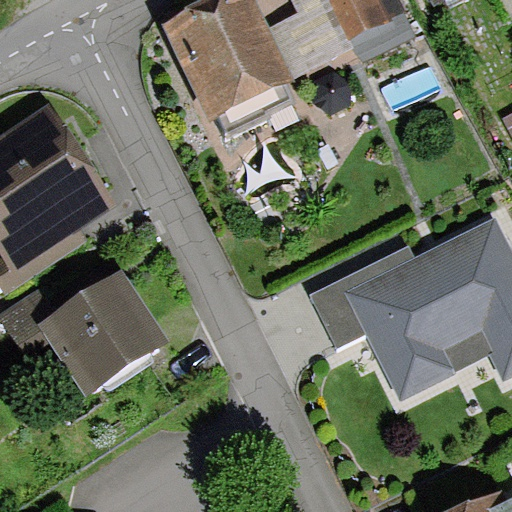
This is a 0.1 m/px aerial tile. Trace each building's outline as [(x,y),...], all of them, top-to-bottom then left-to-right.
[(208,0),(162,23),(228,155),(316,111),(259,0),(208,0)] [(306,0),(332,60),(414,24),(403,0),(306,0)] [(48,126),(0,159),(0,272),(8,283),(108,216),(48,126)] [(511,370),(511,287),(485,234),(353,300),(400,393),(441,372),(428,347),(477,323),(503,375),(511,370)] [(107,301),(35,346),(76,411),(152,365),(107,301)] [(436,511),(509,511),(497,484),(436,511)]
